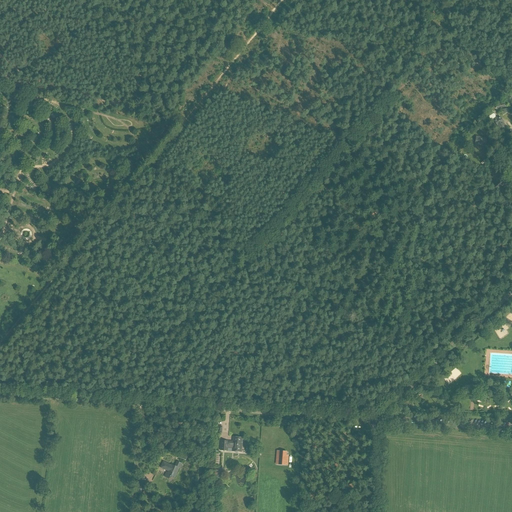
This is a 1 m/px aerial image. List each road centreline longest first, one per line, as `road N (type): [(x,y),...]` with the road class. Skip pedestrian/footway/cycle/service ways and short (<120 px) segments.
road 1 (unclassified): [(376,420),(0,392)]
road 2 (track): [(0,342),(183,121)]
road 3 (track): [(175,115),(101,99),(0,52)]
road 4 (unclassified): [(376,420),(511,291)]
road 5 (track): [(183,121),(272,10)]
road 6 (unclassified): [(376,420),(511,429)]
